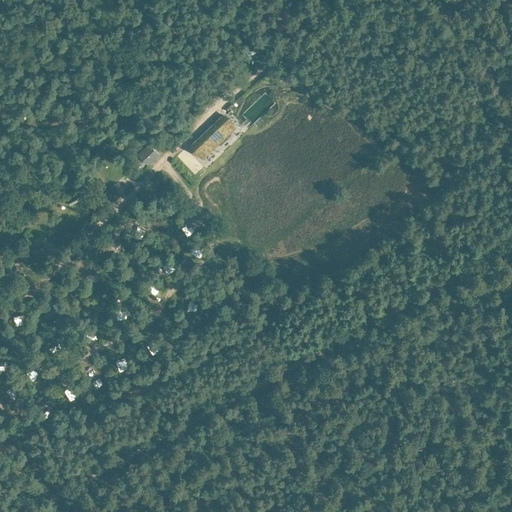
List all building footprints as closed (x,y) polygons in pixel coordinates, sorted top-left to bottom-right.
[(224,113),(190,145),(192,152),(203,158),(236,127),(230,116),(224,113)] [(138,154),(148,165),(160,154),(150,142),(138,154)] [(112,156),(103,157),(104,170),(114,169),(112,156)] [(93,182),(84,191),(96,203),(105,195),(93,182)] [(106,195),(113,203),(124,194),(116,186),(106,195)] [(142,229),(152,225),(149,217),(139,221),(142,229)] [(193,288),(187,294),(194,301),(199,294),(193,288)] [(51,306),(56,301),(53,297),(47,302),(51,306)] [(163,330),(151,336),(156,345),(168,339),(163,330)] [(126,362),(134,359),(130,351),(123,354),(126,362)] [(99,374),(107,374),(106,364),(98,365),(99,374)] [(80,381),(72,383),(74,391),(81,389),(80,381)]
